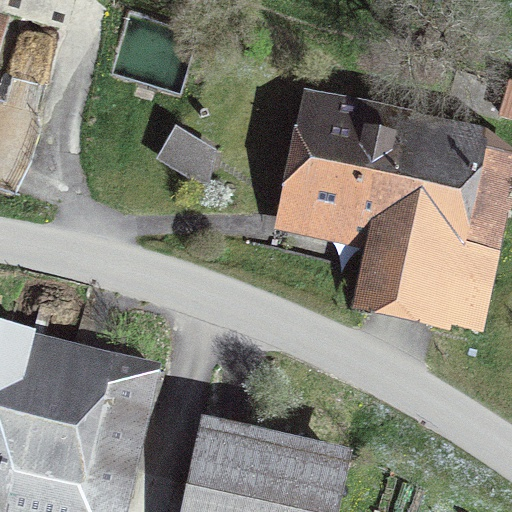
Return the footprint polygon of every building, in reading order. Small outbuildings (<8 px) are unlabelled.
[(395,310),(479,328),(511,179),(511,165),(368,133),(372,119),(320,107),(297,212),(375,229),(357,306),(394,314),(395,310)] [(203,183),(209,153),(175,135),(160,164),(203,183)] [(0,511),(116,511),(151,370),(0,334),(0,511)] [(345,429),(287,417),(281,443),(339,455),(345,429)] [(208,435),(191,511),(325,511),(337,464),(208,435)]
